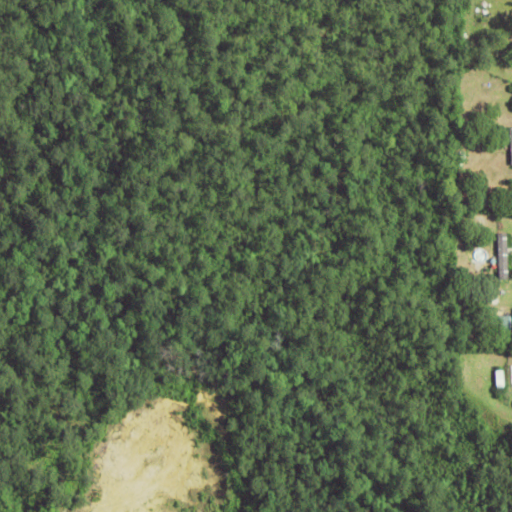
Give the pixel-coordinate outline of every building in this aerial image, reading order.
[(460,150),(468,150),(468,159),(460,159),(460,150)] [(463,205),(469,200),(474,206),(468,211),(463,205)] [(500,232),(509,232),(510,277),(501,277),(500,232)] [(469,298),(470,284),(477,284),(476,299),(469,298)] [(494,314),(511,314),(511,330),(494,330),(494,314)]
